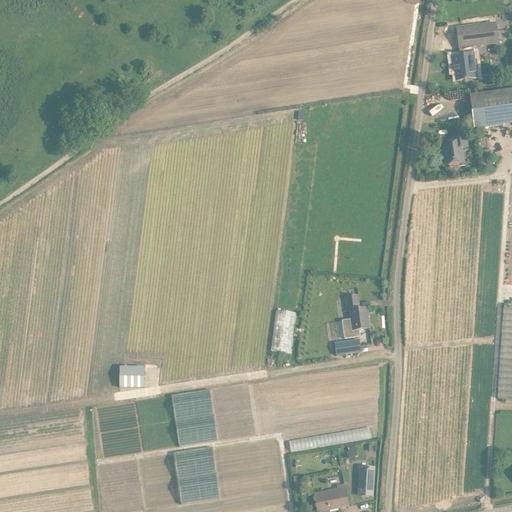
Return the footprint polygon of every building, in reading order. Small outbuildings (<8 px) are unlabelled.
[(476,77),(475,68),(476,68),(475,59),(474,60),(472,46),(498,43),(496,23),(456,28),(459,56),(451,57),(453,68),(454,68),(454,71),(455,71),(456,81),(464,80),(464,81),(467,80),(467,78),(476,77)] [(473,129),(511,123),(511,89),(469,95),(473,129)] [(451,135),(452,142),(442,143),(443,152),(445,151),(446,165),(463,162),(461,148),(467,147),(465,133),(451,135)] [(297,141),(293,183),(313,184),(317,143),(297,141)] [(367,317),(366,313),(367,313),(366,308),(359,309),(358,302),(345,304),(346,311),(349,311),(352,331),(369,328),(367,317)] [(491,394),(511,394),(511,307),(496,307),(491,394)] [(336,356),(360,352),(359,340),(334,343),(336,356)] [(144,387),(144,368),(119,367),(119,387),(144,387)] [(205,390),(165,395),(172,446),(212,441),(205,390)] [(219,498),(258,492),(251,441),(212,447),(219,498)] [(367,469),(359,468),(358,495),(372,496),(374,469),(369,469),(369,468),(367,468),(367,469)] [(348,506),(344,486),(337,487),(337,490),(313,494),(316,509),(328,507),(329,510),(348,506)]
